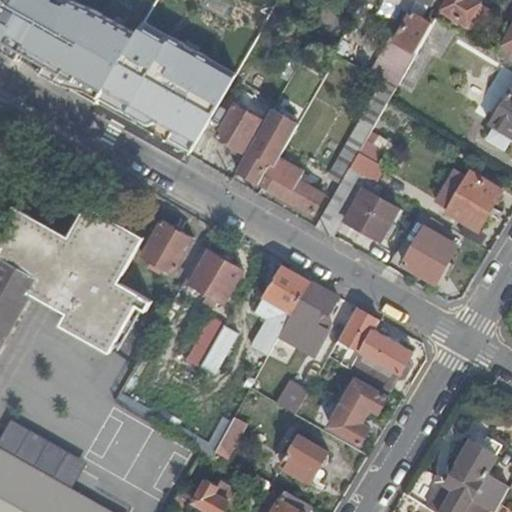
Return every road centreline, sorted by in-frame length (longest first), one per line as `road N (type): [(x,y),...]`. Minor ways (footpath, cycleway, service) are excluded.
road 1 (residential): [(463,337),(0,76)]
road 2 (residential): [(360,511),(463,337)]
